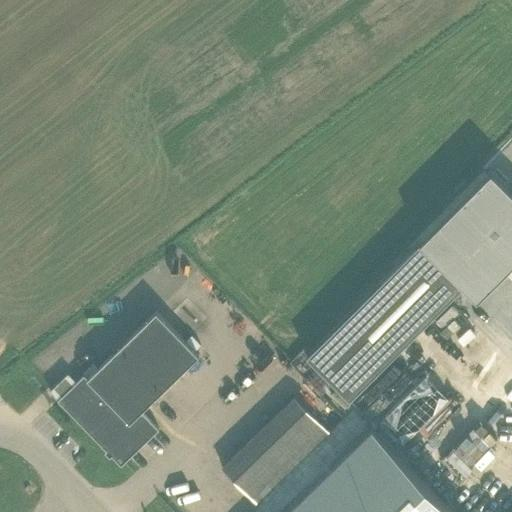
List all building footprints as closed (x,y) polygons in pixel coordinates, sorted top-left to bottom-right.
[(511,190),(491,170),(420,241),(463,284),(477,298),(506,270),(511,276),(511,190)] [(420,241),(306,355),(349,399),(463,284),(420,241)] [(57,399),(107,451),(121,465),(159,428),(141,410),(199,354),(156,311),(87,377),(84,374),(57,399)] [(435,355),(475,379),(493,349),(475,339),(468,351),(446,338),(435,355)] [(412,378),(376,410),(395,432),(410,418),(412,420),(433,401),(412,378)] [(454,511),(372,427),(284,511),(454,511)]
